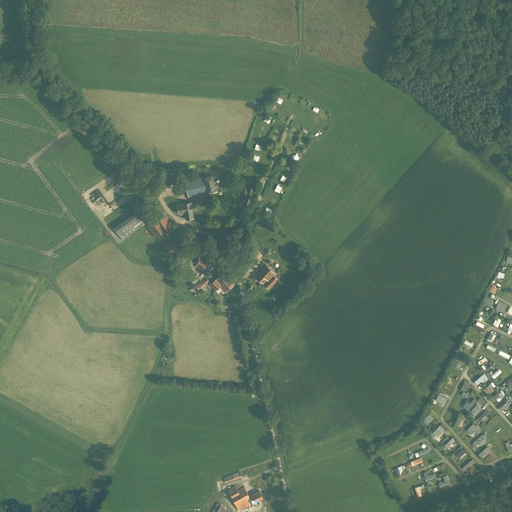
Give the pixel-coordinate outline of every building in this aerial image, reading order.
[(275,112),(278,107),(274,104),(270,109),(275,112)] [(189,195),(208,191),(216,189),(213,174),(205,176),(204,176),(202,176),(185,180),(188,191),(189,195)] [(149,193),(146,187),(138,191),(141,197),(149,193)] [(185,215),(185,219),(194,218),(193,211),(197,210),(196,201),(177,204),(178,213),(180,213),(181,215),(185,215)] [(146,223),(136,210),(113,227),(123,240),(146,223)] [(159,219),(147,227),(155,238),(162,233),(164,236),(168,233),(166,230),(172,225),(165,215),(159,219)] [(163,245),(170,256),(177,251),(171,241),(163,245)] [(239,248),(232,255),(241,263),(243,261),(242,260),(247,256),(239,248)] [(206,263),(199,259),(195,267),(202,271),(206,263)] [(255,276),(269,289),(274,283),(274,282),(277,279),(274,276),(276,274),(265,264),(261,269),(262,269),(259,272),(255,276)] [(235,284),(225,272),(210,284),(215,290),(220,286),(224,292),(235,284)] [(206,278),(196,285),(199,289),(209,282),(206,278)] [(492,306),(494,299),(486,297),(484,303),(492,306)] [(500,301),(496,308),(504,312),(508,305),(500,301)] [(236,307),(227,310),(229,316),(238,313),(236,307)] [(471,337),(474,332),(476,334),(478,332),(471,328),(467,335),(471,337)] [(491,333),(488,339),(493,341),(496,335),(491,333)] [(480,364),(483,363),(485,366),(489,363),(485,357),(479,361),(480,364)] [(454,360),(452,366),(460,369),(463,364),(454,360)] [(474,375),(479,369),(474,365),(469,372),(474,375)] [(499,368),(492,375),(495,378),(502,371),(499,368)] [(475,381),(478,384),(487,376),(484,373),(475,381)] [(448,377),(442,387),(451,392),(454,387),(448,383),(450,379),(448,377)] [(490,384),(484,389),(488,394),(494,389),(490,384)] [(492,397),(497,402),(505,395),(501,390),(492,397)] [(446,404),(450,395),(441,391),(436,402),(442,404),(442,403),(446,404)] [(477,403),(482,408),(487,402),(482,397),(477,403)] [(475,398),(470,403),(468,401),(464,406),(469,410),(477,400),(475,398)] [(500,407),(502,410),(510,404),(508,401),(500,407)] [(478,403),(471,410),(476,416),(482,410),(479,407),(480,406),(478,403)] [(462,410),(458,423),(461,424),(463,418),(465,419),(467,411),(462,410)] [(486,410),(477,419),(479,421),(488,413),(486,410)] [(428,424),(436,417),(431,412),(423,420),(428,424)] [(472,434),(479,428),(474,423),(467,429),(472,434)] [(441,424),(431,435),(436,439),(446,429),(441,424)] [(480,443),(482,445),(487,442),(485,438),(486,437),(484,435),(473,442),(475,446),(480,443)] [(445,445),(450,450),(458,442),(453,437),(445,445)] [(488,446),(479,453),(481,456),(491,449),(488,446)] [(459,458),(466,452),(463,449),(456,454),(459,458)] [(422,457),(411,461),(413,465),(424,461),(422,457)] [(472,459),(463,467),(466,470),(475,462),(472,459)] [(405,465),(395,468),(398,477),(402,476),(400,470),(406,468),(405,465)] [(494,468),(487,472),(490,479),(493,478),(494,480),(498,478),(494,468)] [(424,473),(427,481),(437,477),(435,473),(430,475),(428,471),(424,473)] [(239,472),(224,477),(226,482),(241,477),(239,472)] [(440,486),(451,484),(448,474),(444,476),(446,481),(439,483),(440,486)] [(420,485),(422,495),(428,493),(425,484),(420,485)] [(228,489),(239,510),(250,505),(247,499),(250,498),(253,504),(259,501),(258,500),(263,497),(259,490),(251,495),(249,496),(244,486),(238,490),(235,486),(228,489)] [(231,511),(225,508),(226,506),(222,504),(219,502),(219,503),(217,502),(211,511),(231,511)]
